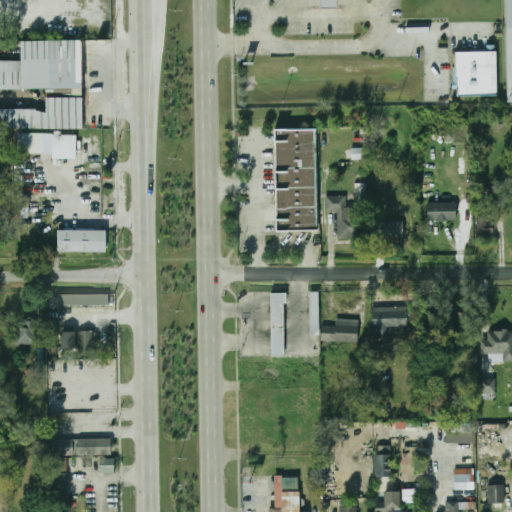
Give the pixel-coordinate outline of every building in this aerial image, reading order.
[(337,7),(336,0),(320,0),(321,8),(337,7)] [(81,41),(20,41),(20,61),(0,61),(0,90),(81,90),(81,41)] [(497,96),(497,52),(455,52),(455,96),(497,96)] [(0,128),(67,129),(67,98),(45,98),(45,110),(0,109),(0,128)] [(446,142),(468,142),(468,128),(446,128),(446,142)] [(276,130),(319,129),(322,230),(279,231),(276,130)] [(52,153),(52,134),(16,134),(16,153),(52,153)] [(346,196),(326,197),(326,212),(338,212),(338,239),(358,239),(357,216),(346,216),(346,196)] [(456,202),(426,202),(426,220),(456,220),(456,202)] [(477,239),(491,239),(491,219),(477,219),(477,239)] [(403,236),(403,222),(373,222),(373,236),(403,236)] [(58,231),(108,231),(108,254),(58,254),(58,231)] [(310,331),(319,331),(319,292),(310,292),(310,331)] [(284,294),(270,294),(270,357),(284,357),(284,294)] [(51,295),(51,306),(109,306),(109,295),(51,295)] [(371,328),(379,328),(379,336),(388,336),(388,328),(409,328),(409,308),(371,308),(371,328)] [(463,313),(446,312),(446,334),(463,335),(463,313)] [(15,345),(36,345),(36,320),(15,320),(15,345)] [(357,343),(357,320),(335,320),(335,342),(357,343)] [(487,354),(502,354),(502,362),(511,362),(511,331),(487,331),(487,340),(487,354)] [(60,350),(77,350),(77,355),(97,355),(97,332),(60,332),(60,350)] [(482,392),(494,392),(494,380),(482,380),(482,392)] [(23,472),(23,435),(8,435),(8,472),(23,472)] [(110,455),(110,438),(75,438),(75,455),(110,455)] [(375,477),(390,477),(390,445),(374,446),(375,477)] [(66,458),(59,458),(59,472),(50,472),(50,496),(66,496),(66,458)] [(114,472),(114,459),(99,459),(99,472),(114,472)] [(475,463),(455,463),(455,489),(475,489),(475,463)] [(275,509),(268,509),(268,511),(299,511),(299,477),(275,477),(275,509)] [(488,485),(488,511),(505,511),(505,485),(488,485)] [(401,511),(401,492),(384,492),(384,503),(375,503),(375,511),(401,511)] [(459,511),(459,502),(444,502),(444,511),(459,511)]
